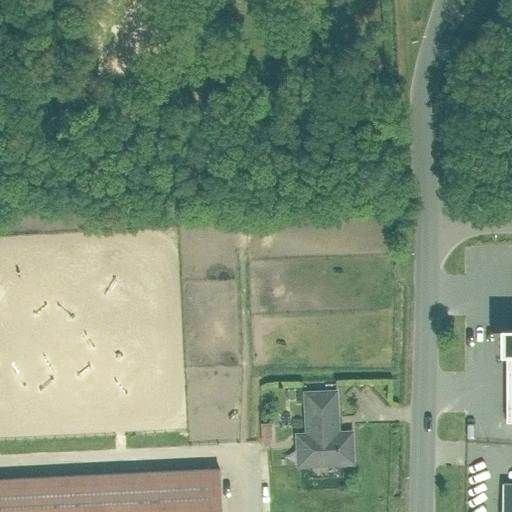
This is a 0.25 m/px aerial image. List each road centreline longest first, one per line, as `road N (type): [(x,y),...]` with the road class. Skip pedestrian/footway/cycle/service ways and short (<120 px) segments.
road 1 (tertiary): [(419,511),(427,223)]
road 2 (tertiary): [(427,223),(426,81),(445,0)]
